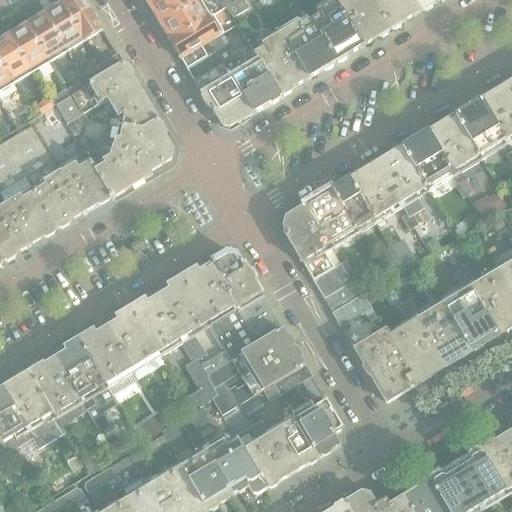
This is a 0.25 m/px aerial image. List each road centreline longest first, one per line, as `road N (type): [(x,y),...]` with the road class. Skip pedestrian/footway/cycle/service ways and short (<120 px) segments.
road 1 (residential): [(496,0),(217,166)]
road 2 (residential): [(247,215),(511,55)]
road 3 (residential): [(0,365),(247,215)]
road 4 (residential): [(391,453),(247,215)]
road 5 (residential): [(217,166),(0,297)]
road 6 (residential): [(217,166),(116,0)]
road 7 (residential): [(391,453),(511,381)]
